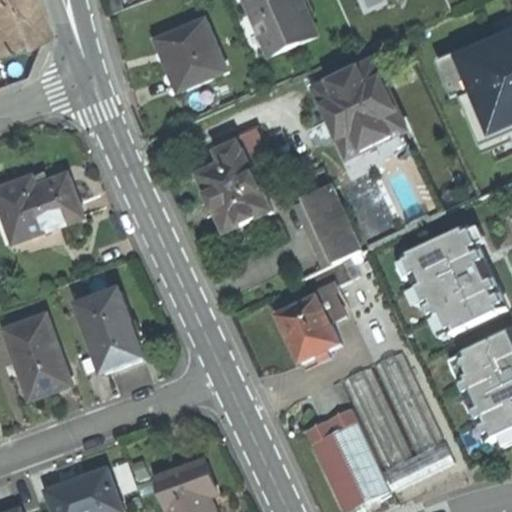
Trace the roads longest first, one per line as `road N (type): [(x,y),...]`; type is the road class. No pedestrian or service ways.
road 1 (tertiary): [(89,76),(227,378)]
road 2 (residential): [(227,378),(0,461)]
road 3 (tertiary): [(227,378),(288,511)]
